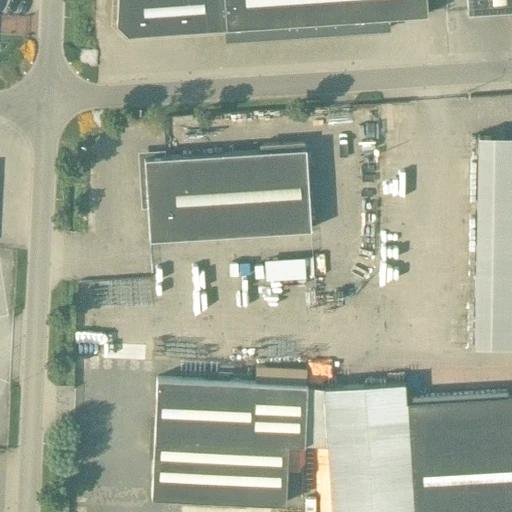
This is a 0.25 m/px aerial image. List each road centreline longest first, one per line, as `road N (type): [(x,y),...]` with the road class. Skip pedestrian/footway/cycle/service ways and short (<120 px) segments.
road 1 (unclassified): [(47,102),(511,71)]
road 2 (unclassified): [(27,511),(47,102)]
